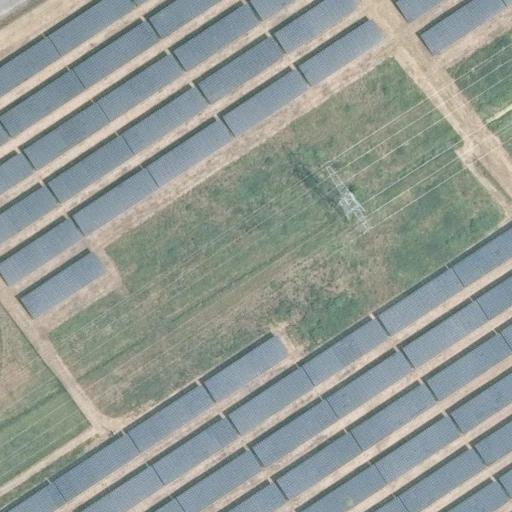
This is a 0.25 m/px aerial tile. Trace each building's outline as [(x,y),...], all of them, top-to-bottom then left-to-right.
[(236,0),(177,0),(146,19),(159,41),(211,9),(214,15),(237,1),(236,0)] [(311,84),(380,43),(353,0),(328,0),(291,23),(304,44),(346,19),(354,33),(306,61),(313,72),(306,76),(311,84)] [(474,6),(418,34),(426,51),(482,24),(474,6)] [(99,78),(155,43),(144,26),(99,54),(102,59),(91,66),(99,78)] [(169,59),(126,83),(136,102),(180,78),(169,59)] [(0,120),(0,123),(11,140),(85,89),(75,74),(70,77),(78,88),(70,94),(60,79),(0,120)] [(171,127),(204,111),(194,92),(161,109),(171,127)] [(23,155),(34,172),(109,122),(97,105),(23,155)] [(215,126),(69,216),(81,235),(227,145),(215,126)] [(0,166),(0,196),(30,176),(17,155),(0,166)] [(80,164),(46,186),(58,205),(98,178),(88,163),(82,167),(80,164)] [(0,241),(56,213),(45,192),(0,214),(0,241)] [(0,278),(6,288),(79,242),(66,222),(0,263),(0,278)] [(511,228),(497,239),(510,259),(511,257),(511,228)] [(30,320),(104,275),(92,255),(18,300),(30,320)] [(184,426),(211,407),(198,389),(171,407),(184,426)] [(288,511),(329,485),(309,454),(223,510),(224,511),(288,511)]
